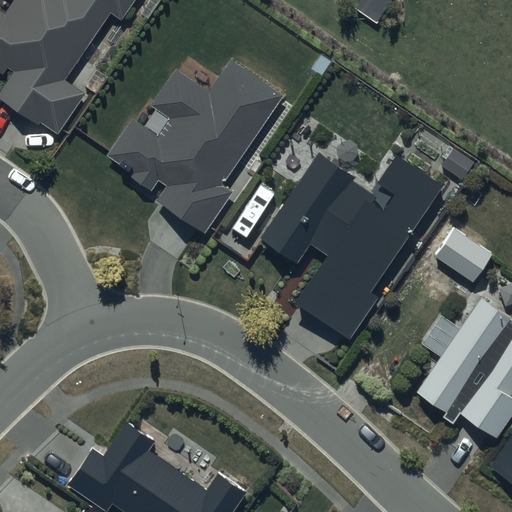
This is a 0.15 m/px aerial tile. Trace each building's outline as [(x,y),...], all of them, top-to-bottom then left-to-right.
[(8,0),(3,7),(0,5),(0,62),(12,72),(0,87),(0,92),(55,135),(86,94),(65,77),(114,12),(121,18),(134,0),(8,0)] [(154,105),(172,116),(160,134),(133,118),(111,154),(136,169),(132,175),(173,200),(168,208),(207,231),(232,190),(226,186),(282,94),(229,61),(211,90),(176,69),(154,105)] [(316,155),(266,238),(301,259),(307,248),(325,258),(299,301),(353,333),(441,185),(398,159),(378,192),(316,155)] [(511,400),(511,316),(479,296),(420,391),(491,435),(511,400)] [(227,511),(245,486),(215,466),(204,482),(121,426),(77,490),(109,511),(124,511),(128,507),(135,511),(227,511)] [(511,430),(487,461),(511,481),(511,430)]
